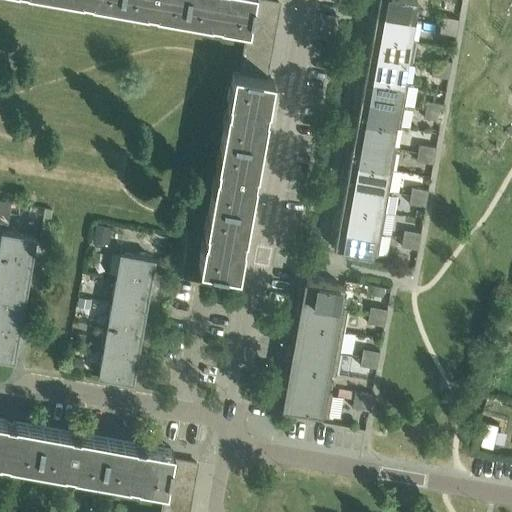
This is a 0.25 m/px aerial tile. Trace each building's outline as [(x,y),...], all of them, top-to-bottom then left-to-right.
[(182,17),(185,0),(117,0),(117,5),(182,17)] [(185,0),(182,17),(248,29),(249,23),(251,11),(253,0),(185,0)] [(277,15),(279,2),(266,0),(253,0),(251,11),(277,15)] [(372,0),(370,11),(412,19),(415,0),(377,0),(375,0),(372,0)] [(249,23),(275,27),(277,15),(251,11),(249,23)] [(408,39),(412,19),(370,11),(368,23),(373,24),(371,34),(415,41),(415,40),(408,39)] [(442,15),(440,24),(457,27),(458,18),(442,15)] [(247,36),(272,40),(275,27),(249,23),(248,29),(247,36)] [(455,35),(457,27),(440,24),(439,32),(455,35)] [(411,63),(415,41),(371,34),(370,43),(365,42),(363,54),(411,63)] [(245,47),(270,52),(272,40),(247,36),(245,47)] [(242,60),(268,64),(270,52),(245,47),(242,60)] [(365,67),(364,76),(407,84),(408,83),(400,81),(404,63),(411,64),(411,63),(363,54),(361,66),(365,67)] [(434,58),(433,66),(449,69),(451,61),(434,58)] [(240,73),(266,77),(268,64),(242,60),(240,73)] [(448,78),(449,69),(433,66),(431,75),(448,78)] [(273,79),(266,77),(240,73),(233,71),(221,138),(261,145),(273,79)] [(404,105),(407,84),(364,76),(362,85),(357,85),(355,97),(404,105)] [(358,109),(356,119),(400,127),(404,105),(355,97),(353,109),(358,109)] [(427,100),(425,109),(442,112),(443,103),(427,100)] [(440,120),(442,112),(425,109),(423,117),(440,120)] [(399,128),(400,127),(356,119),(354,128),(350,128),(347,140),(396,148),(396,147),(389,146),(392,127),(399,128)] [(210,202),(250,209),(261,145),(221,138),(210,202)] [(348,162),(392,169),(396,148),(347,140),(345,152),(350,152),(348,162)] [(419,143),(417,152),(434,155),(436,146),(419,143)] [(434,155),(417,152),(416,160),(433,163),(434,155)] [(388,191),(392,169),(348,162),(347,171),(342,170),(340,182),(388,191)] [(384,212),(388,191),(340,182),(338,194),(342,195),(341,204),(384,212)] [(411,186),(410,194),(427,197),(428,189),(411,186)] [(425,206),(427,197),(410,194),(408,203),(425,206)] [(250,209),(210,202),(198,268),(238,275),(250,209)] [(381,233),(384,212),(341,204),(339,214),(334,213),(332,225),(381,233)] [(111,242),(113,224),(97,222),(95,240),(111,242)] [(377,256),(381,233),(332,225),(330,237),(335,237),(333,248),(377,256)] [(404,229),(402,237),(419,240),(420,232),(404,229)] [(2,231),(0,239),(0,256),(31,262),(35,237),(2,231)] [(417,249),(419,240),(402,237),(401,246),(417,249)] [(119,252),(115,277),(149,283),(154,258),(119,252)] [(0,256),(0,281),(26,287),(31,262),(0,256)] [(115,277),(111,302),(145,308),(149,283),(115,277)] [(300,289),(298,301),(347,310),(347,309),(340,307),(344,286),(307,280),(305,290),(300,289)] [(0,307),(22,311),(26,287),(0,281),(0,307)] [(343,331),(347,310),(298,301),(296,313),(301,314),(299,323),(343,331)] [(145,308),(111,302),(106,326),(140,333),(145,308)] [(370,306),(368,314),(385,317),(387,309),(370,306)] [(0,307),(0,332),(18,336),(22,311),(0,307)] [(384,326),(385,317),(368,314),(367,323),(384,326)] [(293,332),(291,344),(339,353),(343,331),(299,323),(298,333),(293,332)] [(106,326),(102,351),(136,357),(140,333),(106,326)] [(0,358),(13,361),(18,336),(0,332),(0,358)] [(293,357),(292,366),(335,374),(339,353),(291,344),(289,356),(293,357)] [(362,348),(361,356),(377,359),(379,351),(362,348)] [(132,383),(136,357),(102,351),(97,377),(132,383)] [(377,359),(361,356),(359,365),(376,368),(377,359)] [(285,374),(283,386),(331,395),(332,394),(325,392),(328,374),(335,375),(335,374),(292,366),(290,375),(285,374)] [(327,417),(331,395),(283,386),(281,398),(286,399),(284,410),(327,417)] [(354,391),(353,399),(370,402),(371,394),(354,391)] [(368,411),(370,402),(353,399),(351,408),(368,411)] [(0,459),(36,466),(43,426),(0,418),(0,459)] [(36,466),(100,478),(107,437),(43,426),(36,466)] [(107,437),(100,478),(166,489),(168,483),(170,471),(172,459),(174,449),(107,437)] [(172,459),(170,471),(195,475),(197,463),(172,459)] [(192,488),(195,475),(170,471),(168,483),(192,488)] [(168,483),(166,489),(165,496),(190,500),(192,488),(168,483)] [(186,511),(188,511),(190,500),(165,496),(163,508),(186,511)]
